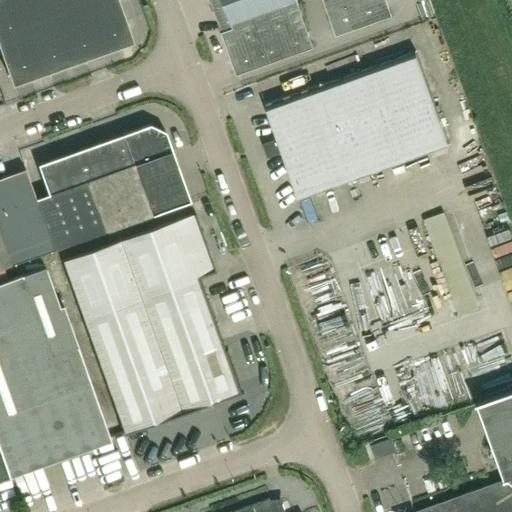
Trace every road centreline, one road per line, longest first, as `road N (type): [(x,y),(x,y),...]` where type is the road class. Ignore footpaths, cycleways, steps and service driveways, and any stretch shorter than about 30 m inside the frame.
road 1 (unclassified): [(309,434),(181,69)]
road 2 (unclassified): [(91,511),(309,434)]
road 3 (unclassified): [(0,130),(181,69)]
